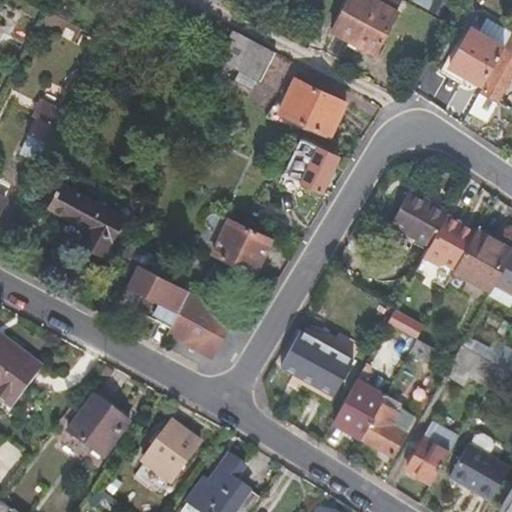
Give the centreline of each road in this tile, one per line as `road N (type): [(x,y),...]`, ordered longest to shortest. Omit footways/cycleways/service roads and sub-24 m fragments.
road 1 (residential): [(226,402),(395,128),(413,121),(432,127),(511,181)]
road 2 (residential): [(0,281),(226,402)]
road 3 (unknown): [(405,124),(372,88),(209,0)]
road 4 (residential): [(226,402),(403,511)]
